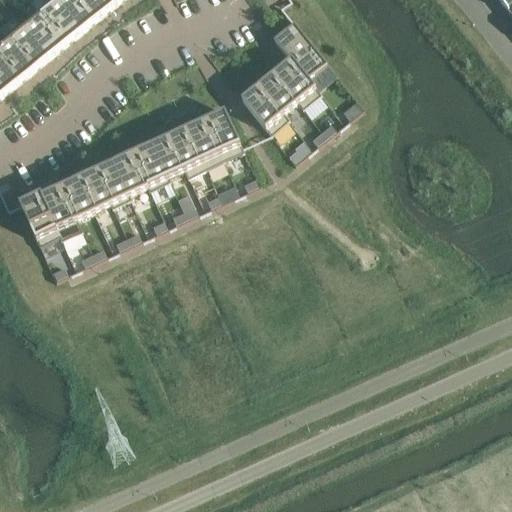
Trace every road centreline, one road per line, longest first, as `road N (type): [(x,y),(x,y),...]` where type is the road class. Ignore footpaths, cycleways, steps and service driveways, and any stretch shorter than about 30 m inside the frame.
road 1 (tertiary): [(511,326),(95,511)]
road 2 (tertiary): [(172,511),(511,358)]
road 3 (residential): [(235,14),(163,39),(112,72),(54,133),(0,166)]
